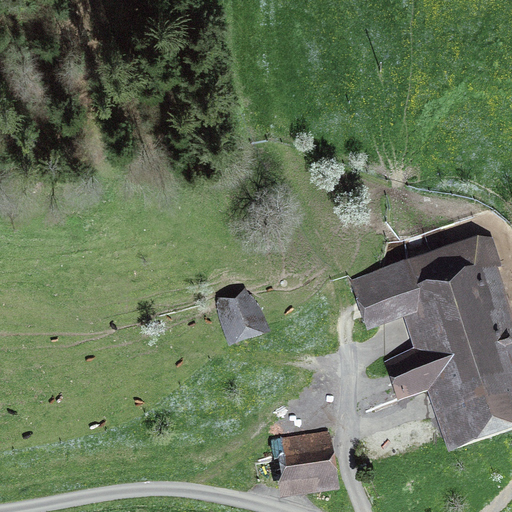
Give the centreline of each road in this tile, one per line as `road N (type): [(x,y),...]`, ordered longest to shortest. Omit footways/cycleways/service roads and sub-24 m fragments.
road 1 (track): [(0,511),(165,486),(294,511)]
road 2 (track): [(359,511),(344,427),(340,286)]
